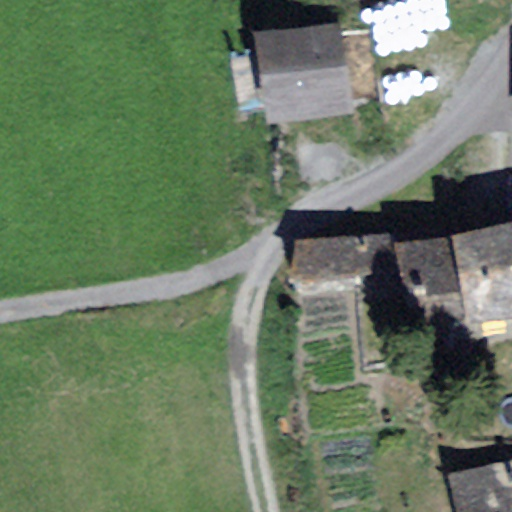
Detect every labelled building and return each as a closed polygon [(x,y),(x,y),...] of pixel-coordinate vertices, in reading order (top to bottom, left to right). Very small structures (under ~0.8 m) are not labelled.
[(349,110),(337,34),(267,45),(278,121),(349,110)] [(511,236),(460,243),(469,318),(511,313),(511,236)] [(304,280),(399,269),(397,250),(396,238),(305,249),(304,280)] [(460,243),(397,250),(399,269),(406,326),(469,318),(460,243)] [(511,511),(511,471),(460,486),(467,511),(511,511)]
